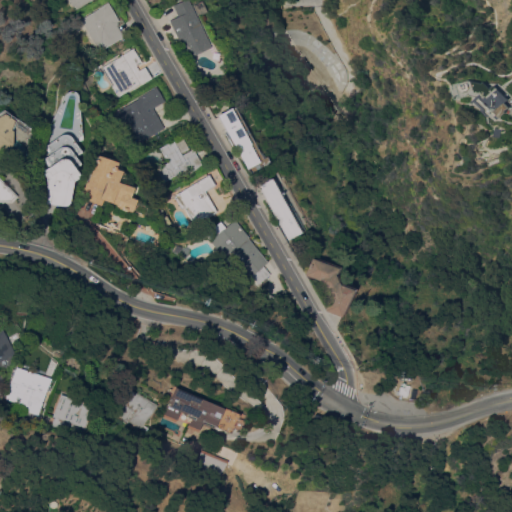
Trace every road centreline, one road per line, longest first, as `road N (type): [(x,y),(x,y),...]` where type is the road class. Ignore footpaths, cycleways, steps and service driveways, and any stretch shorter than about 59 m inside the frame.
road 1 (residential): [(341,406),(344,369),(131,0)]
road 2 (secondary): [(278,358),(204,321),(127,304),(58,261),(0,243)]
road 3 (secondary): [(501,401),(416,426),(385,424),(341,406)]
